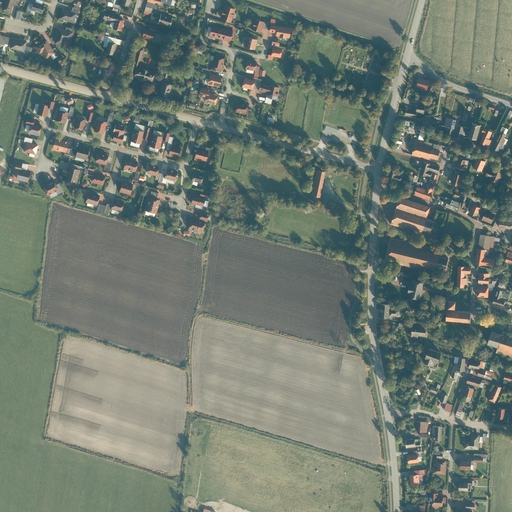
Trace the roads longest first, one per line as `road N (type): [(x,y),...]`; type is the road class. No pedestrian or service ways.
road 1 (secondary): [(377,184),(373,320),(389,415)]
road 2 (tertiary): [(379,169),(221,127)]
road 3 (residential): [(121,150),(49,130),(35,178)]
